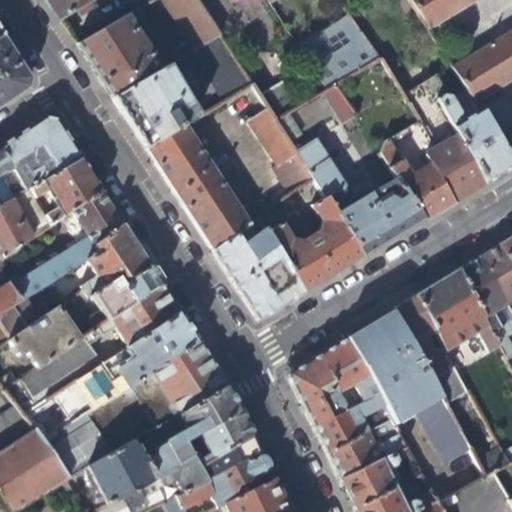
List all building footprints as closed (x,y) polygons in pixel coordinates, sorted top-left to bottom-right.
[(45,0),(58,20),(74,10),(77,15),(90,8),(87,2),(90,0),(45,0)] [(217,38),(192,0),(159,0),(193,52),(217,38)] [(474,0),(403,0),(423,32),(474,0)] [(136,9),(75,46),(93,73),(110,99),(155,73),(144,54),(146,53),(147,51),(143,45),(139,47),(127,27),(142,17),(136,9)] [(296,47),(323,90),(328,88),(372,60),(344,15),(296,47)] [(511,29),(447,71),(469,105),(495,88),(511,77),(511,29)] [(0,62),(10,56),(4,45),(0,39),(0,62)] [(0,105),(23,90),(25,79),(18,68),(10,56),(0,62),(0,105)] [(163,68),(155,73),(110,99),(127,125),(144,152),(169,136),(184,128),(196,120),(163,68)] [(400,74),(386,83),(393,94),(396,99),(410,90),(400,74)] [(428,79),(410,90),(396,99),(409,119),(431,106),(448,133),(480,184),(496,175),(508,168),(494,145),(474,113),(456,123),(428,79)] [(280,83),(256,99),(259,103),(265,112),(272,124),(296,108),(280,83)] [(312,140),(348,117),(328,88),(323,90),(296,108),(272,124),(310,182),(359,257),(379,245),(408,228),(418,221),(391,181),(380,188),(376,188),(372,181),(360,178),(343,189),(312,140)] [(511,134),(511,118),(495,88),(469,105),(471,109),(474,113),(494,145),(511,134)] [(265,112),(247,124),(275,165),(269,169),(286,195),(310,182),(272,124),(265,112)] [(41,120),(0,147),(0,151),(21,192),(24,190),(77,160),(65,142),(52,122),(41,120)] [(373,154),(391,181),(418,221),(433,213),(447,204),(414,154),(426,147),(410,121),(380,140),(378,137),(374,140),(376,152),(373,154)] [(247,226),(184,128),(169,136),(144,152),(211,254),(232,238),(247,226)] [(465,193),(480,184),(448,133),(426,147),(414,154),(447,204),(465,193)] [(511,134),(494,145),(508,168),(511,165),(511,134)] [(0,188),(1,188),(7,199),(21,192),(0,151),(0,188)] [(24,190),(29,200),(42,193),(53,208),(29,224),(30,228),(35,236),(57,221),(68,214),(98,193),(91,182),(82,168),(77,160),(24,190)] [(332,274),(359,257),(310,182),(286,195),(254,220),(301,292),(332,274)] [(29,200),(24,190),(21,192),(7,199),(0,203),(0,260),(1,260),(28,241),(35,236),(30,228),(24,233),(11,211),(29,200)] [(55,280),(81,263),(95,254),(92,249),(120,228),(109,211),(98,193),(68,214),(73,222),(63,229),(70,241),(42,259),(55,280)] [(57,221),(63,229),(73,222),(68,214),(57,221)] [(247,226),(232,238),(251,265),(248,267),(275,308),(293,297),(301,292),(254,220),(247,226)] [(76,296),(53,311),(56,316),(88,296),(112,281),(117,287),(145,268),(128,241),(120,228),(92,249),(95,254),(81,263),(91,278),(73,293),(76,296)] [(511,237),(509,240),(497,247),(511,273),(511,237)] [(251,265),(232,238),(211,254),(234,289),(254,321),(266,314),(275,308),(248,267),(251,265)] [(511,299),(511,273),(497,247),(491,251),(477,259),(504,304),(511,317),(511,306),(510,301),(511,299)] [(498,334),(500,331),(490,313),(504,304),(477,259),(468,265),(454,273),(494,344),(500,356),(510,350),(503,334),(498,334)] [(101,318),(104,324),(157,288),(151,277),(145,268),(117,287),(112,281),(88,296),(101,318)] [(488,347),(494,344),(454,273),(435,284),(413,298),(433,335),(456,377),(467,371),(454,346),(465,340),(471,349),(484,342),(488,347)] [(0,315),(16,305),(5,288),(0,290),(0,315)] [(91,343),(104,361),(114,354),(174,314),(165,299),(157,288),(104,324),(92,332),(86,336),(91,343)] [(403,303),(390,312),(437,398),(453,388),(434,355),(429,357),(421,342),(433,335),(413,298),(403,303)] [(19,303),(16,305),(0,315),(0,333),(6,342),(33,324),(19,303)] [(500,331),(511,324),(511,317),(504,304),(490,313),(500,331)] [(75,343),(56,316),(53,311),(33,324),(6,342),(2,344),(14,360),(21,356),(33,372),(62,352),(75,343)] [(468,452),(463,444),(457,433),(437,398),(390,312),(374,321),(364,327),(360,330),(388,381),(395,382),(412,412),(442,466),(468,452)] [(123,390),(146,374),(192,343),(182,326),(179,323),(174,314),(114,354),(122,367),(112,373),(123,390)] [(388,424),(412,412),(395,382),(388,381),(360,330),(341,341),(374,399),(387,424),(388,424)] [(86,336),(75,343),(77,347),(82,349),(91,343),(86,336)] [(332,347),(315,356),(343,413),(374,399),(341,341),(332,347)] [(64,356),(62,352),(33,372),(39,381),(21,395),(32,409),(62,389),(81,376),(104,361),(91,343),(82,349),(77,347),(64,356)] [(77,347),(75,343),(62,352),(64,356),(77,347)] [(175,416),(177,414),(221,389),(204,361),(192,343),(146,374),(175,416)] [(343,413),(315,356),(306,362),(292,370),(287,383),(310,428),(343,413)] [(14,384),(21,395),(39,381),(33,372),(14,384)] [(7,374),(0,378),(0,393),(14,384),(7,374)] [(21,395),(14,384),(0,393),(0,395),(11,411),(18,419),(32,409),(21,395)] [(84,417),(62,389),(32,409),(18,419),(29,434),(39,448),(82,418),(84,417)] [(130,442),(105,456),(86,467),(104,505),(129,493),(188,460),(179,445),(233,413),(227,400),(221,389),(177,414),(185,430),(152,450),(150,453),(152,457),(146,461),(137,457),(130,442)] [(317,441),(324,455),(387,424),(374,399),(343,413),(310,428),(317,441)] [(0,418),(0,452),(29,434),(18,419),(11,411),(0,418)] [(225,451),(247,439),(240,426),(233,413),(179,445),(188,460),(129,493),(104,505),(97,508),(89,511),(148,511),(158,508),(199,486),(192,473),(225,451)] [(105,456),(82,418),(39,448),(63,480),(78,471),(83,469),(86,467),(105,456)] [(330,467),(337,482),(404,452),(388,424),(387,424),(324,455),(330,467)] [(464,430),(457,433),(463,444),(469,440),(464,430)] [(9,511),(63,480),(39,448),(29,434),(0,452),(0,505),(4,511),(9,511)] [(511,437),(494,447),(505,467),(511,462),(511,437)] [(251,447),(247,439),(225,451),(192,473),(199,486),(256,457),(251,447)] [(474,463),(482,479),(491,474),(505,467),(494,447),(493,446),(491,447),(492,452),(474,463)] [(407,459),(404,452),(337,482),(343,494),(352,511),(402,488),(393,471),(395,464),(407,459)] [(213,511),(221,507),(269,483),(261,467),(256,457),(199,486),(158,508),(160,511),(179,511),(206,497),(213,511)] [(511,498),(511,479),(505,467),(491,474),(507,502),(511,498)] [(89,511),(97,508),(78,471),(63,480),(78,511),(89,511)] [(511,511),(507,502),(491,474),(482,479),(474,484),(489,511),(511,511)] [(223,511),(283,511),(276,498),(269,483),(221,507),(223,511)] [(489,511),(474,484),(434,506),(437,511),(489,511)] [(413,506),(402,488),(352,511),(422,511),(434,506),(429,498),(413,506)]
